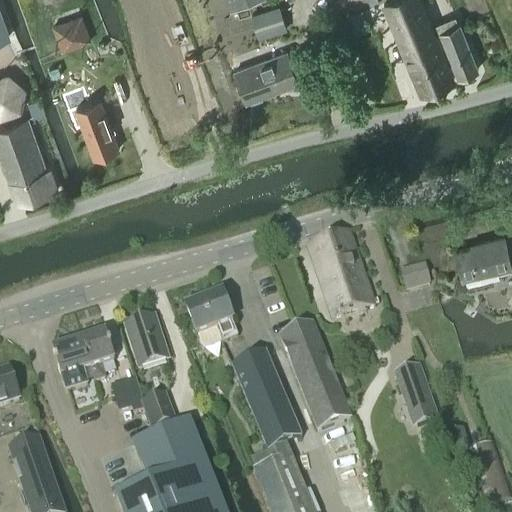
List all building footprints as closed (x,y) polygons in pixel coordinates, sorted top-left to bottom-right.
[(227,0),(231,9),(254,0),(227,0)] [(457,76),(478,67),(460,24),(458,24),(455,17),(436,25),(439,32),(435,34),(420,0),(390,0),(383,3),(420,92),(453,78),(448,64),(451,62),(457,76)] [(257,41),(286,32),(278,8),(249,17),(257,41)] [(363,13),(351,17),(356,32),(368,28),(363,13)] [(61,52),(92,41),(83,14),(52,25),(61,52)] [(247,101),(298,82),(286,50),(235,69),(247,101)] [(0,121),(22,114),(27,88),(8,72),(0,74),(0,121)] [(45,115),(40,100),(28,104),(33,119),(45,115)] [(94,158),(119,148),(100,100),(75,109),(94,158)] [(0,127),(0,159),(12,193),(16,204),(57,190),(49,168),(46,169),(27,118),(0,127)] [(348,235),(308,248),(333,322),(373,309),(348,235)] [(462,279),(510,267),(502,236),(478,243),(479,246),(455,252),(462,279)] [(406,293),(429,286),(423,267),(400,274),(406,293)] [(222,295),(186,309),(196,337),(215,330),(221,345),(237,339),(231,324),(232,324),(222,295)] [(170,363),(155,318),(123,328),(137,373),(170,363)] [(319,435),(351,422),(313,328),(281,342),(319,435)] [(114,363),(105,334),(82,341),(92,370),(96,383),(107,380),(103,366),(114,363)] [(92,370),(82,341),(51,351),(61,380),(62,380),(66,393),(86,387),(82,373),(92,370)] [(269,511),(311,511),(286,447),(300,442),(265,355),(233,368),(272,466),(254,473),(269,511)] [(413,430),(438,421),(419,368),(395,377),(413,430)] [(0,408),(19,402),(18,397),(8,369),(0,372),(0,408)] [(135,383),(109,391),(113,401),(129,395),(133,409),(134,413),(144,410),(142,405),(135,383)] [(129,395),(113,401),(117,414),(133,409),(129,395)] [(164,397),(142,405),(144,410),(150,428),(172,420),(164,397)] [(132,446),(148,486),(115,499),(119,511),(225,511),(190,423),(132,446)] [(453,453),(469,448),(464,431),(448,437),(453,453)] [(62,511),(38,440),(8,451),(29,511),(62,511)] [(484,510),(511,500),(511,498),(493,444),(465,454),(484,510)]
